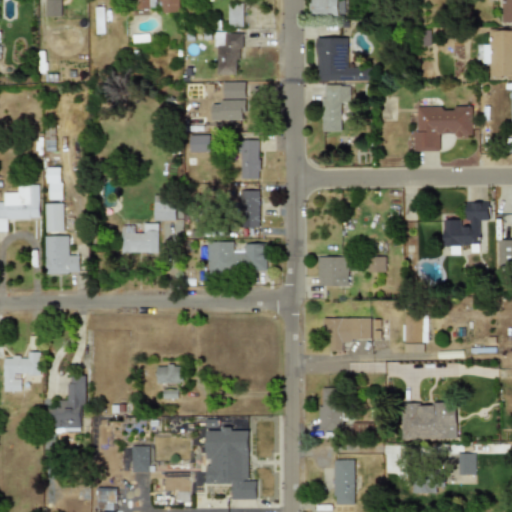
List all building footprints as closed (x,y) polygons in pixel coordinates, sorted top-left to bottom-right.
[(60,16),(60,0),(44,0),(44,16),(60,16)] [(178,12),(178,0),(135,0),(135,11),(178,12)] [(310,0),(311,15),(343,14),(343,0),(310,0)] [(511,0),(500,0),(501,22),(511,22),(511,0)] [(227,26),(242,26),(242,3),(227,3),(227,26)] [(95,8),(96,34),(103,34),(103,8),(95,8)] [(511,30),(488,30),(488,45),(482,45),(482,63),(489,63),(489,78),(511,78),(511,30)] [(214,74),(238,75),(239,33),(215,32),(214,74)] [(346,37),(316,38),(316,81),(370,80),(369,67),(347,67),(346,37)] [(321,131),(340,132),(340,102),(349,103),(349,86),(322,85),(321,131)] [(211,121),(244,121),(244,88),(223,88),(223,100),(211,100),(211,121)] [(414,108),(414,151),(439,151),(438,135),(472,135),(471,106),(453,106),(453,107),(414,108)] [(209,135),(188,135),(188,152),(209,152),(209,135)] [(259,139),(239,139),(239,179),(259,179),(259,139)] [(46,198),(61,198),(61,168),(46,168),(46,198)] [(39,220),(38,185),(17,185),(17,193),(0,193),(1,204),(0,204),(0,229),(6,229),(6,221),(39,220)] [(259,190),(239,190),(239,226),(259,226),(259,190)] [(153,220),(175,220),(175,195),(153,195),(153,220)] [(442,246),(469,245),(470,252),(478,252),(477,220),(488,220),(488,202),(465,202),(466,224),(460,224),(460,218),(442,219),(442,246)] [(44,231),(71,231),(71,217),(63,217),(63,203),(44,203),(44,231)] [(121,254),(157,254),(157,224),(143,224),(143,233),(135,233),(135,224),(121,224),(121,254)] [(79,274),(79,255),(67,255),(67,235),(44,235),(44,274),(79,274)] [(511,239),(496,240),(497,265),(511,264),(511,239)] [(266,242),(244,242),(244,251),(234,251),(234,241),(206,241),(207,272),(266,271),(266,242)] [(348,256),(316,256),(316,285),(348,285),(348,256)] [(367,272),(384,272),(384,256),(367,256),(367,272)] [(402,353),(427,353),(427,314),(402,314),(402,353)] [(370,317),(322,318),(322,339),(331,339),(331,352),(341,352),(341,341),(370,340),(370,317)] [(370,339),(379,338),(379,319),(370,320),(370,339)] [(20,391),(20,373),(39,372),(39,352),(12,352),(12,357),(2,358),(2,391),(20,391)] [(181,364),(156,364),(156,382),(181,382),(181,364)] [(48,431),(83,432),(85,375),(67,375),(66,405),(49,404),(48,431)] [(318,429),(343,429),(343,387),(318,387),(318,429)] [(401,403),(401,439),(455,439),(455,403),(401,403)] [(247,427),(205,427),(204,485),(228,485),(228,499),(256,500),(257,479),(247,479),(247,427)] [(151,445),(131,445),(131,471),(151,471),(151,445)] [(473,475),(474,453),(457,453),(457,474),(473,475)] [(353,504),(352,459),(332,460),(333,504),(353,504)] [(412,493),(435,493),(435,472),(411,473),(412,493)] [(114,488),(96,488),(96,509),(114,509),(114,488)]
